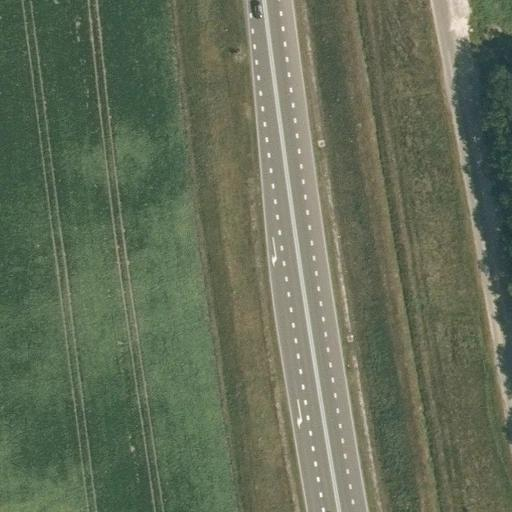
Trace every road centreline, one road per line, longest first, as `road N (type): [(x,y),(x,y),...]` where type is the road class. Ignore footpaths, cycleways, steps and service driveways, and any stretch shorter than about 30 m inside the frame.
road 1 (trunk): [(338,511),(263,0)]
road 2 (unclassified): [(445,0),(511,354)]
